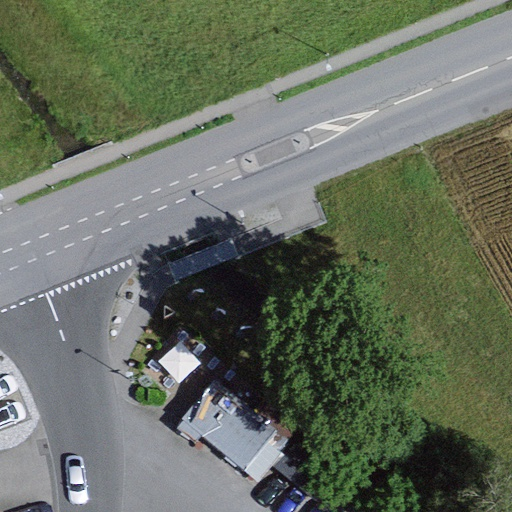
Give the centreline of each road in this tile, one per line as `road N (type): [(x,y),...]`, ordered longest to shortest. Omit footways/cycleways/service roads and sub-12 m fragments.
road 1 (unclassified): [(31,251),(511,60)]
road 2 (unclassified): [(31,251),(82,419),(86,511)]
